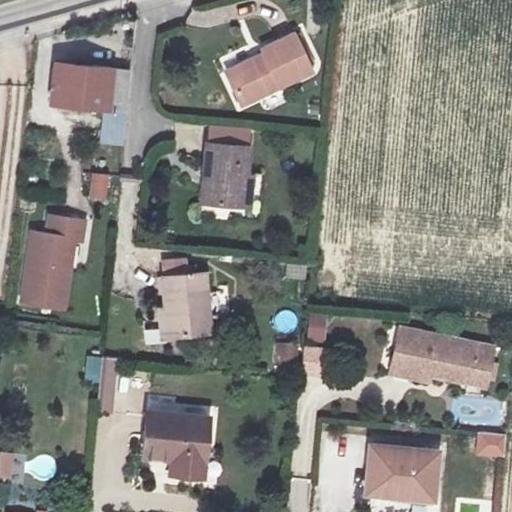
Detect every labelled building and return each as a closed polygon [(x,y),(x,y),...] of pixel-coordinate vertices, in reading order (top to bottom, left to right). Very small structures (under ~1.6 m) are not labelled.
[(210,76),(224,103),(298,66),(277,26),(243,44),(250,56),(210,76)] [(105,105),(109,61),(83,59),(81,71),(52,67),(49,97),(105,105)] [(238,142),(198,137),(190,200),(231,205),(238,142)] [(90,198),(109,199),(110,172),(90,172),(90,198)] [(88,217),(47,209),(41,229),(32,225),(19,298),(70,311),(76,243),(86,243),(88,217)] [(196,272),(148,277),(155,341),(203,335),(196,272)] [(393,308),(390,321),(404,323),(406,311),(393,308)] [(480,364),(487,325),(406,311),(404,323),(390,321),(387,341),(408,344),(405,357),(423,360),(424,354),(480,364)] [(327,340),(328,312),(309,312),(309,340),(327,340)] [(276,345),(282,366),(301,361),(295,340),(276,345)] [(408,344),(387,341),(385,354),(405,357),(408,344)] [(307,344),(303,359),(326,365),(329,349),(307,344)] [(87,357),(87,370),(100,370),(100,412),(116,412),(116,357),(87,357)] [(202,417),(142,409),(136,447),(162,451),(161,465),(195,470),(202,417)] [(365,422),(361,472),(403,476),(428,479),(433,429),(365,422)] [(348,511),(348,430),(324,430),(324,511),(348,511)] [(477,456),(507,454),(506,431),(476,432),(477,456)] [(0,450),(0,451),(0,475),(12,477),(16,452),(0,450)]
